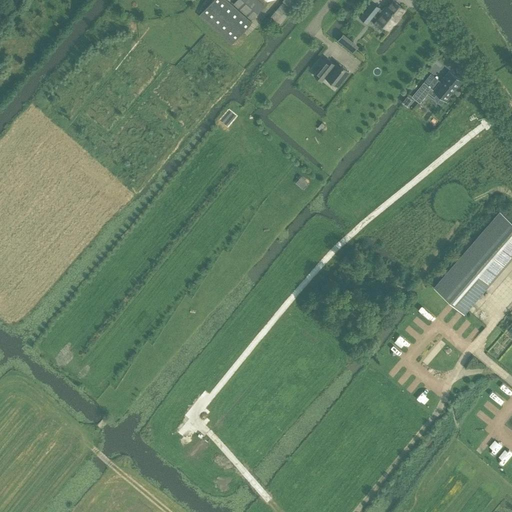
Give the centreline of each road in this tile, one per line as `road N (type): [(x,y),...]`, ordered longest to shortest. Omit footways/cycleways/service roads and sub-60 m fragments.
road 1 (track): [(471,349),(427,428),(356,511)]
road 2 (track): [(167,511),(66,425)]
road 3 (unclassified): [(511,107),(442,0)]
